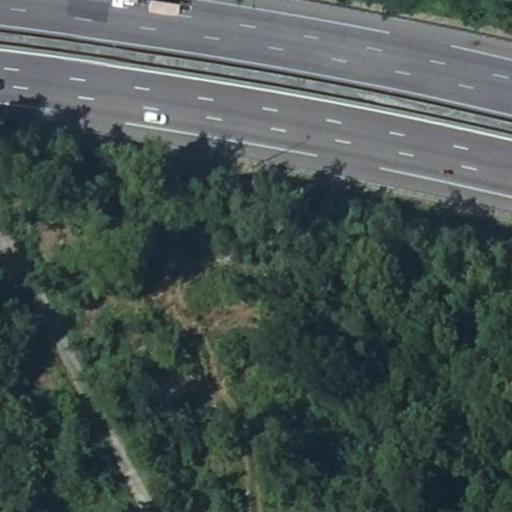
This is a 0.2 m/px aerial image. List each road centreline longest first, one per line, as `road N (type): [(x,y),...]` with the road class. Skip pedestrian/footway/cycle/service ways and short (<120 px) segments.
road 1 (motorway): [(0,83),(212,112),(511,172)]
road 2 (motorway): [(511,91),(280,44),(0,4)]
road 3 (track): [(0,250),(15,260),(157,511)]
